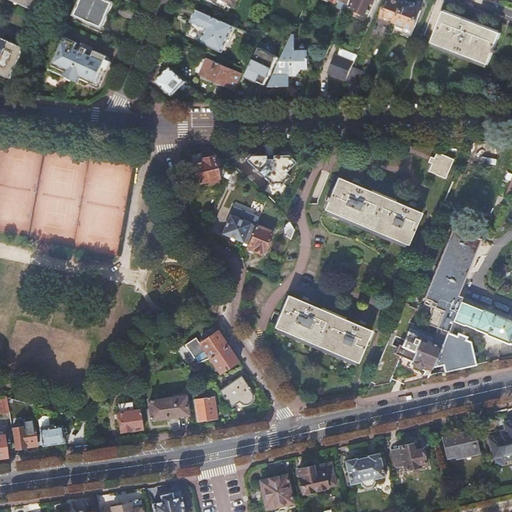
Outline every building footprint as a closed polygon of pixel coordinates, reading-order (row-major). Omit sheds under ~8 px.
[(10,0),(41,13),(42,10),(19,0),(10,0)] [(19,0),(42,10),(46,0),(19,0)] [(105,0),(82,0),(75,16),(103,29),(114,4),(105,0)] [(368,19),(376,0),(353,0),(350,8),(348,8),(346,12),(355,16),(357,12),(367,16),(367,18),(368,19)] [(397,23),(404,4),(393,0),(388,0),(382,17),(397,23)] [(405,1),(404,4),(397,23),(396,26),(404,29),(402,33),(411,36),(421,11),(413,8),(414,5),(405,1)] [(223,52),(234,27),(197,10),(192,22),(208,30),(202,43),(223,52)] [(444,11),(432,43),(487,65),(500,34),(444,11)] [(294,36),(292,35),(269,86),(285,87),(285,75),(289,75),(296,75),(300,69),(308,69),(308,61),(309,61),(308,54),(296,54),(296,53),(294,53),(294,36)] [(25,48),(3,39),(0,37),(0,70),(13,76),(23,53),(26,54),(27,52),(24,51),(25,48)] [(74,55),(76,51),(78,45),(63,38),(46,78),(59,84),(63,82),(65,79),(80,86),(83,80),(99,87),(110,61),(111,60),(96,53),(93,59),(91,63),(74,55)] [(83,44),(79,52),(90,57),(93,49),(83,44)] [(260,49),(246,78),(257,83),(258,83),(264,86),(268,78),(276,60),(270,57),(271,54),(260,49)] [(79,52),(76,51),(74,55),(91,63),(93,59),(90,57),(79,52)] [(352,67),(354,63),(336,55),(327,73),(335,76),(335,75),(343,78),(342,80),(346,81),(352,67)] [(209,60),(201,75),(235,90),(242,75),(209,60)] [(83,80),(80,86),(87,89),(90,86),(98,90),(101,89),(112,64),(111,61),(110,61),(99,87),(83,80)] [(371,75),(352,67),(346,81),(363,88),(363,89),(365,90),(371,75)] [(173,97),(187,82),(171,68),(157,83),(173,97)] [(0,73),(12,79),(13,76),(0,70),(0,73)] [(192,166),(191,168),(192,173),(194,174),(195,174),(197,184),(213,181),(214,186),(220,185),(214,157),(204,159),(203,153),(202,153),(202,156),(192,158),(193,165),(192,166)] [(250,155),(247,159),(246,160),(270,184),(271,185),(273,183),(278,183),(280,185),(280,184),(289,176),(286,172),(296,163),(293,160),(288,155),(283,155),(263,155),(250,155)] [(435,157),(430,176),(447,181),(453,162),(435,157)] [(234,168),(230,164),(224,176),(229,178),(233,170),(234,168)] [(238,173),(233,170),(229,178),(234,181),(238,173)] [(338,178),(324,208),(407,245),(420,214),(338,178)] [(274,202),(268,197),(267,200),(263,209),(270,212),(275,204),(274,202)] [(222,234),(248,245),(256,226),(260,218),(233,207),(222,234)] [(450,211),(442,207),(438,217),(446,220),(450,211)] [(284,236),(291,241),(294,232),(289,223),(284,228),(284,236)] [(248,245),(247,248),(261,255),(262,253),(263,253),(272,233),(256,226),(248,245)] [(421,336),(420,338),(414,352),(411,360),(412,361),(412,362),(413,365),(419,368),(423,367),(423,366),(431,369),(432,367),(459,302),(454,300),(479,240),(452,229),(424,298),(429,300),(426,307),(431,309),(429,314),(430,317),(427,319),(424,325),(445,335),(444,337),(435,333),(431,340),(421,336)] [(274,326),(287,331),(295,335),(322,347),(329,350),(358,362),(371,330),(341,317),(333,313),(306,302),(301,299),(289,294),(274,326)] [(459,302),(432,367),(442,365),(443,372),(475,366),(470,342),(451,335),(456,323),(463,326),(485,334),(484,335),(508,345),(508,344),(511,345),(511,322),(493,315),(493,316),(459,302)] [(400,356),(411,360),(414,352),(420,338),(421,336),(410,331),(412,326),(407,324),(408,323),(409,324),(413,313),(406,310),(406,308),(403,307),(375,371),(374,371),(370,381),(374,383),(373,386),(389,382),(400,356)] [(228,348),(218,333),(199,345),(209,360),(228,348)] [(155,339),(148,349),(154,354),(162,343),(155,339)] [(228,348),(209,360),(220,374),(238,363),(228,348)] [(187,360),(188,368),(189,368),(196,365),(195,357),(187,360)] [(241,377),(219,391),(230,408),(239,403),(240,404),(241,405),(243,405),(244,406),(245,406),(247,406),(248,405),(249,405),(250,404),(251,403),(252,402),(252,400),(252,399),(252,398),(252,397),(252,395),(251,394),(248,390),(249,389),(241,377)] [(207,384),(192,389),(194,401),(197,421),(216,419),(213,399),(199,401),(198,394),(208,393),(207,384)] [(150,402),(148,402),(151,421),(188,415),(185,393),(173,395),(174,399),(153,402),(153,400),(150,401),(150,402)] [(0,413),(0,415),(10,414),(8,400),(0,401),(0,413)] [(143,429),(140,411),(134,412),(132,403),(118,405),(120,414),(118,414),(121,433),(143,429)] [(505,423),(506,429),(508,434),(501,436),(489,438),(494,458),(501,457),(511,454),(511,455),(511,421),(510,422),(505,423)] [(62,426),(40,429),(42,447),(64,444),(62,426)] [(33,427),(13,429),(16,449),(35,447),(33,427)] [(442,438),(446,458),(455,456),(455,458),(471,455),(471,457),(479,456),(475,435),(464,438),(463,433),(442,438)] [(400,450),(392,452),(395,468),(403,466),(404,471),(426,466),(421,447),(416,448),(415,444),(399,447),(400,450)] [(345,462),(348,476),(350,482),(350,485),(360,483),(361,486),(366,489),(372,488),(375,484),(374,479),(384,477),(383,474),(382,468),(378,454),(368,456),(368,454),(364,454),(365,459),(359,460),(358,456),(355,457),(356,459),(345,462)] [(331,462),(298,470),(304,494),(306,493),(308,495),(313,494),(314,492),(328,488),(328,487),(336,485),(331,462)] [(286,475),(259,482),(266,509),(268,509),(271,511),(277,510),(279,506),(293,503),(286,475)] [(183,511),(181,497),(172,499),(170,494),(160,496),(162,502),(153,504),(154,511),(183,511)] [(143,511),(140,500),(102,509),(102,511),(143,511)]
